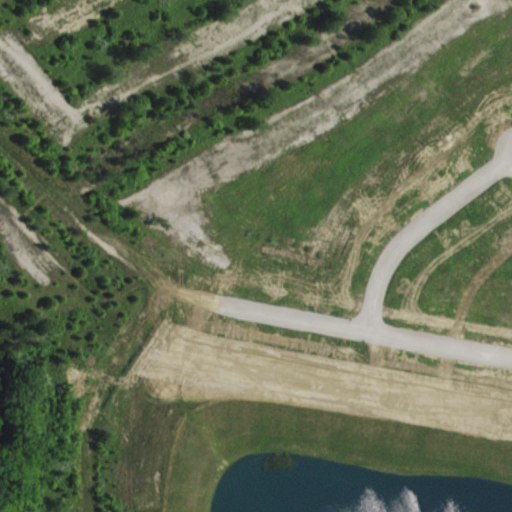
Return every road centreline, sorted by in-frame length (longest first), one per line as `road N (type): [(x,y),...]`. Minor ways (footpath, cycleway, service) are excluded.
road 1 (residential): [(511,352),(361,334),(213,306),(152,285),(39,193),(0,146)]
road 2 (residential): [(60,211),(96,166),(266,80),(375,0)]
road 3 (residential): [(361,334),(389,256),(511,153)]
